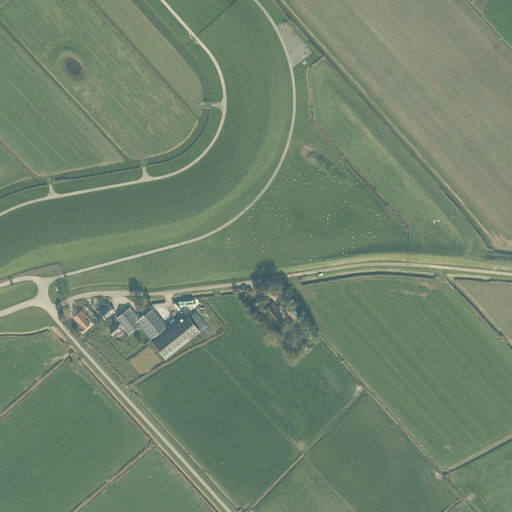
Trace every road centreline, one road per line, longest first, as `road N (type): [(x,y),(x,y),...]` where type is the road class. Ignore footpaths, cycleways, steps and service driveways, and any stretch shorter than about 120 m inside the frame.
road 1 (unclassified): [(407,264),(93,294),(50,310)]
road 2 (unclassified): [(229,511),(50,310)]
